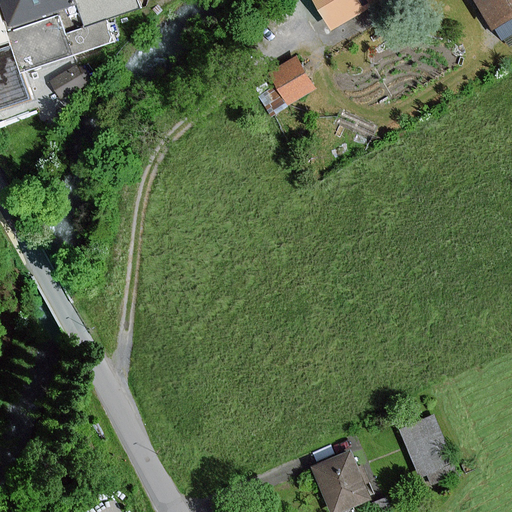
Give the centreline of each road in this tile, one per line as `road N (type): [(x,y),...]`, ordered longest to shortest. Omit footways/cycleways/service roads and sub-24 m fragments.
road 1 (track): [(104,386),(120,360),(138,225),(158,152),(242,74),(309,28)]
road 2 (residential): [(175,511),(0,194)]
road 3 (track): [(300,0),(330,84),(359,109),(381,114),(419,99),(469,68),(484,45)]
